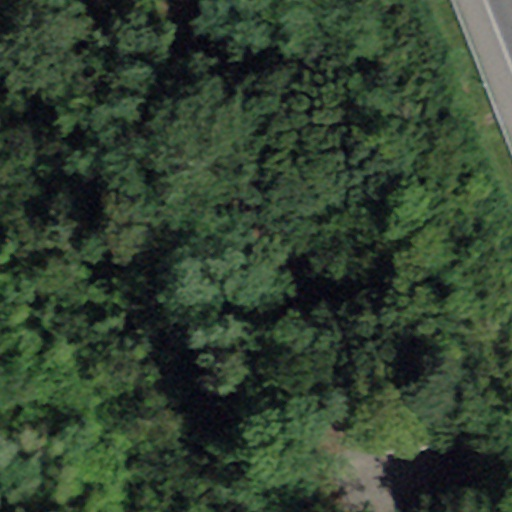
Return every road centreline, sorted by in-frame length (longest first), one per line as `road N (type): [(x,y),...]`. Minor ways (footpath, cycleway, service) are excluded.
road 1 (track): [(197,0),(381,459)]
road 2 (track): [(406,511),(381,459),(511,413)]
